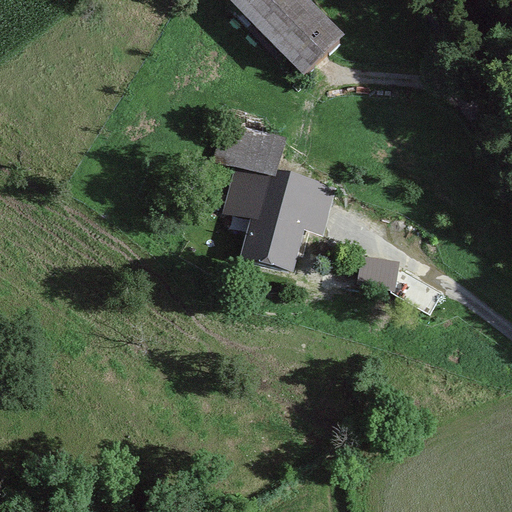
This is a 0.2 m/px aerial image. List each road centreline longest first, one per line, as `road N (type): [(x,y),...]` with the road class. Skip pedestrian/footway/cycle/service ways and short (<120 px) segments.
road 1 (track): [(424,0),(511,176)]
road 2 (track): [(511,333),(456,291),(356,242)]
